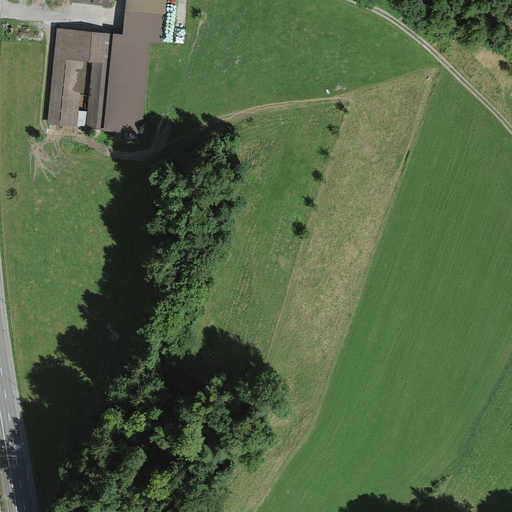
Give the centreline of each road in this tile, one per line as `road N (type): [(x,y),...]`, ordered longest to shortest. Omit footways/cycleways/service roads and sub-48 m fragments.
road 1 (track): [(352,0),(408,30),(511,131)]
road 2 (primary): [(25,511),(0,362)]
